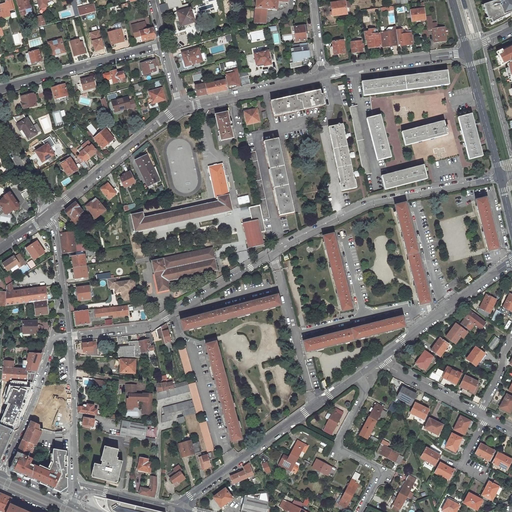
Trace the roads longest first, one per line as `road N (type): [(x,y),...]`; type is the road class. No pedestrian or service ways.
road 1 (residential): [(273,254),(374,202),(500,177)]
road 2 (residential): [(69,335),(153,325),(273,254)]
road 3 (residential): [(357,375),(364,392),(337,449),(381,470),(360,511)]
road 4 (residential): [(176,508),(314,406)]
road 5 (residential): [(0,89),(163,44)]
road 6 (residential): [(49,213),(179,107)]
road 7 (residential): [(69,335),(76,483)]
road 8 (residential): [(179,107),(323,74)]
road 9 (residential): [(323,74),(466,50)]
road 10 (residential): [(0,474),(50,338)]
road 11 (tertiary): [(466,50),(500,177)]
